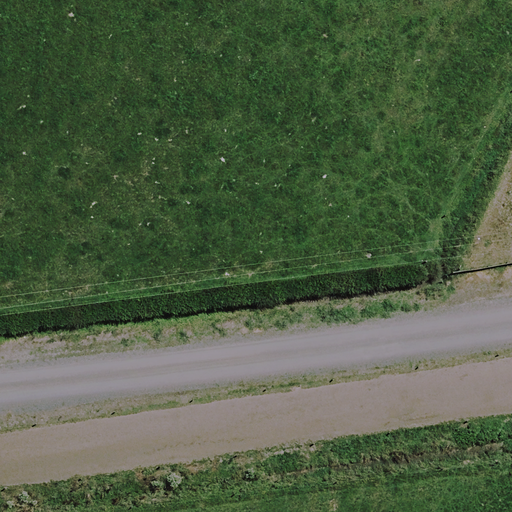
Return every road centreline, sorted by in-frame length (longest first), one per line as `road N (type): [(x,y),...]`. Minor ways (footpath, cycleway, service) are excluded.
road 1 (track): [(0,469),(511,386)]
road 2 (unclassified): [(511,313),(0,381)]
